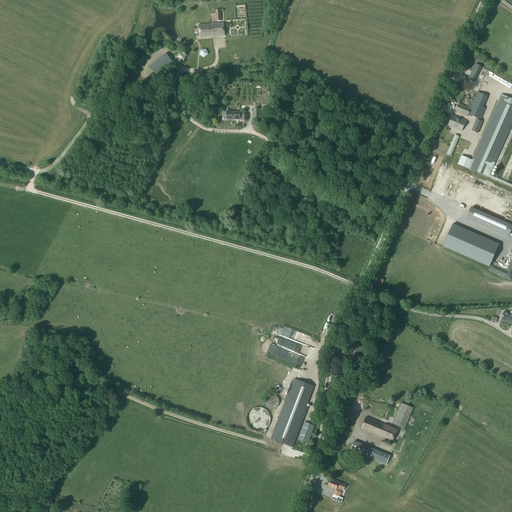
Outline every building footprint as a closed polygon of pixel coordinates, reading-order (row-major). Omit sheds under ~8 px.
[(198,25),(200,39),(225,36),(223,23),(198,25)] [(205,48),(198,50),(200,57),(207,55),(205,48)] [(183,51),(175,52),(176,60),(184,59),(183,51)] [(147,58),(142,54),(135,63),(139,67),(147,58)] [(150,67),(156,75),(172,62),(165,54),(150,67)] [(475,64),(468,80),(474,83),(482,67),(475,64)] [(487,97),(478,93),(471,107),(470,109),(468,115),(480,120),(485,108),(483,107),(487,97)] [(461,155),(457,165),(488,178),(497,182),(498,179),(490,175),(511,124),(511,106),(498,100),(472,160),(461,155)] [(468,115),(470,109),(467,108),(458,104),(455,112),(467,117),(468,115)] [(242,108),(242,115),(240,115),(240,112),(226,112),(227,120),(240,120),(240,119),(242,119),(242,121),(248,121),(247,115),(245,115),(245,108),(242,108)] [(448,126),(462,132),(466,121),(452,116),(448,126)] [(483,122),(476,120),(471,131),(478,134),(483,122)] [(446,155),(451,157),(459,137),(455,135),(446,155)] [(429,176),(441,145),(435,142),(422,174),(429,176)] [(451,223),(441,245),(487,265),(497,242),(451,223)] [(511,308),(511,309),(510,314),(505,312),(501,321),(506,323),(507,321),(511,323),(511,308)] [(296,350),(305,354),(309,346),(302,343),(300,348),(298,347),(296,350)] [(357,366),(363,347),(351,343),(345,362),(357,366)] [(271,439),(292,447),(307,410),(305,409),(314,387),(294,379),(287,395),(286,395),(284,400),(285,401),(271,439)] [(393,423),(405,429),(413,409),(401,403),(393,423)] [(419,403),(417,409),(428,414),(431,408),(419,403)] [(253,428),(255,422),(238,417),(237,419),(230,417),(229,422),(253,428)] [(392,442),(397,430),(366,417),(361,429),(392,442)] [(314,426),(304,423),(297,441),(308,445),(314,426)] [(365,446),(354,441),(350,451),(361,455),(365,446)] [(380,452),(376,461),(386,466),(390,456),(380,452)] [(328,486),(336,489),(337,487),(344,490),(346,485),(334,480),(334,481),(331,480),(328,486)]
